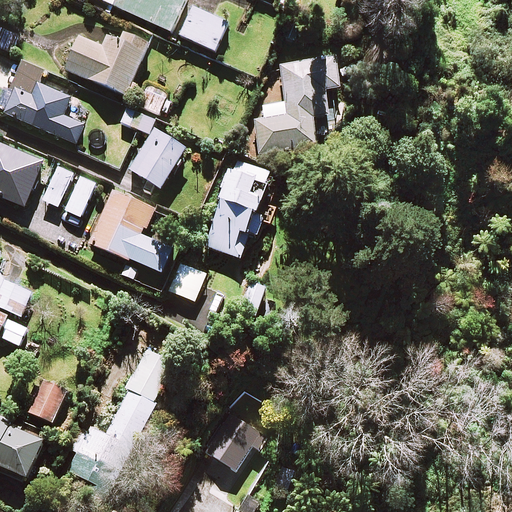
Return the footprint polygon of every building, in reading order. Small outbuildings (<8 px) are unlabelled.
[(92,0),(173,37),(190,0),(92,0)] [(230,27),(194,11),(182,39),(218,56),(230,27)] [(22,36),(0,27),(0,51),(13,57),(22,36)] [(141,89),(136,87),(151,52),(128,42),(125,49),(110,43),(105,53),(83,43),(68,76),(129,102),(131,97),(137,100),(141,89)] [(343,95),(340,63),(283,69),(289,121),(257,124),(260,159),(319,152),(316,124),(332,122),(329,97),(343,95)] [(47,77),(26,67),(13,95),(4,117),(79,150),(87,132),(66,122),(74,104),(41,90),(47,77)] [(163,115),(168,118),(174,106),(169,103),(171,98),(152,89),(143,110),(161,119),(163,115)] [(158,125),(130,113),(124,127),(152,139),(158,125)] [(189,156),(158,136),(133,176),(164,195),(189,156)] [(47,167),(0,148),(0,201),(28,213),(47,167)] [(238,166),(234,178),(225,175),(219,192),(229,195),(210,252),(246,264),(254,241),(260,244),(265,228),(261,227),(277,179),(238,166)] [(75,178),(61,172),(46,205),(61,212),(75,178)] [(98,189),(83,182),(68,215),(83,222),(98,189)] [(147,241),(159,215),(115,196),(92,249),(135,267),(166,280),(177,254),(147,241)] [(0,310),(26,321),(37,295),(4,281),(5,277),(0,274),(0,266),(4,258),(0,256),(0,310)] [(209,278),(182,267),(170,294),(197,306),(209,278)] [(270,294),(252,288),(242,317),(260,323),(270,294)] [(0,343),(1,344),(11,320),(0,314),(0,343)] [(36,329),(14,320),(4,343),(27,352),(36,329)] [(179,369),(147,354),(129,393),(132,395),(124,412),(110,440),(91,431),(70,476),(89,485),(83,498),(112,511),(179,369)] [(73,396),(47,383),(31,417),(56,430),(73,396)] [(0,470),(32,485),(48,446),(13,430),(15,425),(0,418),(0,470)] [(241,481),(256,455),(244,448),(230,474),(241,481)] [(297,476),(284,470),(277,489),(290,494),(297,476)] [(259,511),(262,509),(250,500),(241,511),(259,511)]
